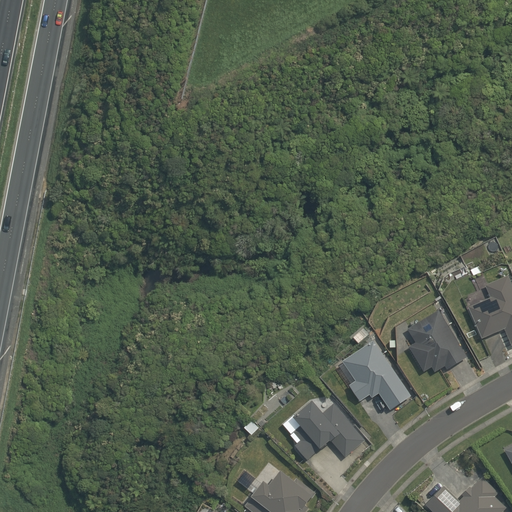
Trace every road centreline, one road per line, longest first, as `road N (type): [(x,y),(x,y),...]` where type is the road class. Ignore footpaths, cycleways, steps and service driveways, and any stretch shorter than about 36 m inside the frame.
road 1 (motorway): [(51,0),(0,276)]
road 2 (residential): [(511,386),(422,442),(357,511)]
